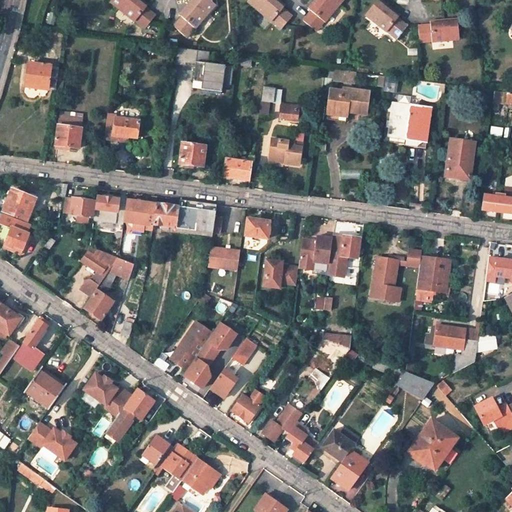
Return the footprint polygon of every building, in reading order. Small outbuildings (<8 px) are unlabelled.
[(141,0),(111,0),(110,1),(135,21),(136,20),(145,28),(155,15),(146,7),(148,5),(141,0)] [(182,17),(174,26),(186,37),(194,27),(195,28),(215,5),(209,0),(191,0),(179,14),(182,17)] [(278,0),(248,0),(247,2),(271,22),(272,21),(281,29),(292,15),(283,8),(285,5),(278,0)] [(342,0),(315,0),(308,9),(311,11),(303,20),(316,31),(324,21),(325,22),(342,0)] [(380,0),(376,0),(365,15),(386,32),(387,31),(396,39),(408,25),(398,18),(400,15),(380,0)] [(431,24),(418,25),(420,42),(432,41),(432,42),(459,40),(457,18),(430,20),(431,24)] [(265,69),(266,60),(236,56),(235,64),(250,66),(250,67),(265,69)] [(232,67),(201,61),(194,60),(191,78),(198,80),(198,89),(219,91),(221,83),(230,84),(232,67)] [(29,64),(26,87),(55,91),(59,67),(29,64)] [(327,69),(326,77),(355,81),(356,73),(327,69)] [(272,101),(274,89),(267,88),(265,100),(272,101)] [(342,91),(330,89),(326,113),(347,116),(347,111),(366,114),(368,92),(343,88),(342,91)] [(497,102),(511,103),(511,92),(499,91),(497,102)] [(412,105),(413,97),(403,95),(402,103),(412,105)] [(426,142),(431,108),(412,105),(402,103),(395,102),(395,99),(392,99),(387,135),(405,137),(404,139),(426,142)] [(304,106),(281,104),(279,117),(303,120),(304,106)] [(81,127),(82,118),(59,115),(59,124),(81,127)] [(107,117),(104,139),(126,142),(127,137),(136,138),(139,121),(116,118),(115,118),(107,117)] [(59,124),(56,146),(79,149),(81,127),(59,124)] [(293,142),(272,139),(269,161),(298,165),(301,147),(292,146),(293,142)] [(474,143),(451,140),(445,176),(469,180),(474,143)] [(183,143),(180,164),(202,167),(205,146),(183,143)] [(250,163),(226,160),(224,177),(248,180),(250,163)] [(58,197),(65,199),(65,198),(68,186),(61,185),(58,197)] [(483,210),(511,213),(511,188),(505,188),(504,195),(496,194),(496,197),(485,195),(483,210)] [(35,204),(38,196),(30,193),(28,197),(11,191),(3,212),(21,219),(28,201),(34,204),(35,204)] [(72,199),(65,198),(65,199),(62,214),(68,215),(72,199)] [(127,202),(98,198),(96,209),(95,209),(93,222),(123,226),(123,223),(127,202)] [(94,203),(72,199),(68,215),(78,217),(77,222),(83,223),(84,218),(91,220),(94,203)] [(156,204),(127,200),(127,202),(123,223),(134,224),(151,227),(151,225),(153,225),(156,204)] [(176,231),(190,233),(190,230),(213,233),(213,232),(215,217),(217,205),(180,200),(179,208),(177,228),(176,231)] [(27,222),(34,204),(28,201),(21,219),(27,222)] [(153,225),(162,226),(162,229),(168,230),(168,227),(177,228),(179,208),(156,204),(153,225)] [(1,214),(0,216),(0,223),(11,228),(4,245),(12,248),(13,246),(23,250),(30,235),(16,230),(19,220),(1,214)] [(223,218),(215,217),(213,232),(221,233),(223,218)] [(269,222),(248,220),(245,236),(252,237),(258,238),(267,239),(269,222)] [(152,232),(153,225),(151,225),(151,227),(134,224),(132,232),(144,233),(144,231),(152,232)] [(360,239),(334,235),(333,239),(330,264),(328,276),(344,278),(346,257),(357,259),(360,239)] [(333,239),(317,236),(316,241),(316,243),(310,242),(311,240),(303,239),(299,267),(312,269),(313,261),(330,264),(333,239)] [(45,246),(50,250),(55,242),(50,239),(45,246)] [(22,255),(23,250),(13,246),(12,248),(11,251),(22,255)] [(208,267),(234,271),(237,251),(211,247),(208,267)] [(98,273),(89,286),(87,285),(84,285),(83,286),(77,294),(88,302),(99,285),(117,259),(106,254),(104,257),(100,254),(97,259),(87,252),(81,261),(88,267),(95,271),(98,273)] [(421,257),(422,253),(409,252),(407,267),(420,268),(421,257)] [(399,261),(378,257),(374,277),(396,280),(399,261)] [(417,290),(427,291),(431,258),(421,257),(420,268),(417,290)] [(511,258),(489,257),(486,282),(490,282),(498,279),(510,280),(511,285),(511,258)] [(451,261),(431,258),(427,291),(438,292),(438,287),(448,288),(450,269),(451,261)] [(99,285),(108,291),(116,275),(129,281),(134,265),(117,259),(99,285)] [(296,286),(299,268),(282,266),(282,263),(267,261),(266,266),(264,266),(263,271),(266,271),(264,286),(279,288),(279,284),(296,286)] [(88,267),(86,270),(92,275),(95,271),(88,267)] [(336,284),(329,283),(326,305),(333,306),(336,284)] [(427,291),(417,290),(416,301),(426,302),(427,291)] [(85,309),(101,320),(114,302),(97,291),(85,309)] [(225,292),(224,298),(230,300),(232,294),(225,292)] [(480,316),(483,299),(473,297),(470,314),(480,316)] [(0,329),(8,335),(9,336),(20,319),(0,305),(0,329)] [(127,318),(122,335),(129,338),(135,321),(127,318)] [(39,321),(17,353),(36,367),(45,355),(34,347),(48,327),(39,321)] [(212,334),(196,323),(180,345),(185,349),(175,363),(186,371),(196,358),(203,347),(212,334)] [(479,332),(449,327),(449,330),(436,328),(434,345),(476,351),(477,345),(478,338),(479,332)] [(325,333),(323,340),(342,347),(335,363),(338,365),(350,350),(351,337),(325,333)] [(495,344),(493,335),(481,337),(482,350),(493,348),(492,345),(495,344)] [(496,352),(495,344),(492,345),(493,348),(482,350),(481,337),(478,338),(477,345),(483,359),(496,352)] [(232,358),(242,365),(257,345),(246,338),(232,358)] [(0,374),(19,348),(12,344),(0,360),(0,374)] [(170,360),(175,363),(185,349),(180,345),(170,360)] [(209,359),(213,354),(203,347),(196,358),(197,358),(201,362),(205,357),(209,359)] [(376,362),(351,353),(348,359),(371,368),(376,362)] [(184,377),(201,389),(207,380),(198,373),(204,364),(201,362),(197,358),(184,377)] [(379,361),(376,368),(385,372),(388,365),(379,361)] [(224,370),(217,365),(210,376),(216,381),(218,379),(224,370)] [(67,385),(43,367),(41,370),(65,388),(67,385)] [(25,392),(49,410),(65,388),(41,370),(25,392)] [(212,390),(224,399),(238,379),(224,370),(218,379),(219,380),(212,390)] [(398,384),(424,400),(435,383),(406,372),(398,384)] [(105,406),(118,416),(124,408),(129,401),(116,392),(118,389),(111,383),(113,381),(105,376),(104,378),(97,373),(85,389),(106,404),(105,406)] [(137,391),(125,408),(124,408),(118,416),(106,432),(117,441),(131,422),(129,421),(134,414),(141,420),(154,402),(137,391)] [(231,410),(248,422),(259,407),(242,395),(231,410)] [(292,398),(278,417),(275,415),(267,427),(270,430),(266,435),(274,441),(286,424),(293,429),(297,422),(307,409),(292,398)] [(492,399),(474,408),(484,426),(494,421),(499,430),(511,423),(511,414),(508,406),(507,406),(499,411),(497,408),(492,399)] [(432,420),(410,452),(435,470),(458,438),(432,420)] [(294,455),(305,463),(319,444),(308,436),(305,428),(297,422),(293,429),(286,439),(293,444),(290,448),(296,452),(294,455)] [(39,424),(28,439),(41,448),(42,446),(63,462),(75,446),(68,441),(69,438),(62,433),(61,435),(53,430),(51,433),(39,424)] [(360,438),(345,428),(340,434),(335,430),(322,448),(329,453),(341,462),(342,462),(351,450),(360,438)] [(10,441),(0,433),(0,447),(3,450),(10,441)] [(171,445),(157,435),(141,457),(155,467),(156,465),(171,445)] [(198,459),(177,444),(174,448),(160,468),(174,477),(181,483),(182,481),(198,459)] [(156,465),(160,468),(174,448),(171,445),(156,465)] [(511,453),(511,448),(511,446),(496,454),(500,458),(508,453),(509,455),(511,453)] [(331,478),(348,491),(368,463),(351,450),(342,462),(331,478)] [(329,453),(327,456),(339,465),(341,462),(329,453)] [(511,463),(511,453),(509,455),(508,453),(500,458),(507,466),(511,463)] [(139,459),(153,470),(155,467),(141,457),(139,459)] [(182,481),(200,493),(205,486),(208,489),(210,490),(221,475),(198,459),(182,481)] [(19,462),(15,468),(39,488),(37,491),(46,498),(54,488),(19,462)] [(169,484),(176,490),(181,483),(174,477),(169,484)] [(445,485),(436,496),(442,500),(440,502),(445,505),(454,491),(445,485)] [(203,496),(208,489),(205,486),(200,493),(203,496)] [(77,504),(83,494),(75,489),(68,498),(77,504)] [(265,495),(254,510),(256,511),(286,511),(287,511),(283,508),(273,501),(265,495)] [(426,511),(434,502),(427,497),(419,509),(422,511),(426,511)] [(283,508),(285,505),(276,499),(273,501),(283,508)] [(173,511),(192,511),(179,503),(173,511)]
